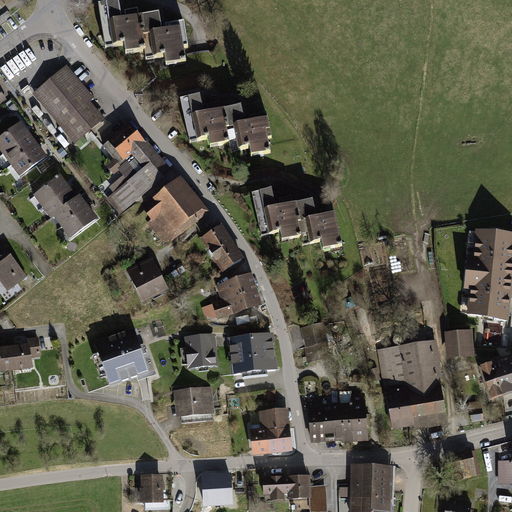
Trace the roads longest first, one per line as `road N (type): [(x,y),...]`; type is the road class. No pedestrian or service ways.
road 1 (residential): [(60,6),(75,38),(196,180),(263,279),(283,332),(306,461)]
road 2 (unclassified): [(0,484),(306,461)]
